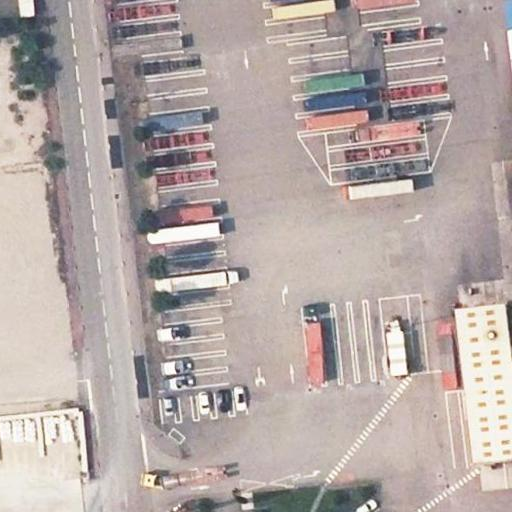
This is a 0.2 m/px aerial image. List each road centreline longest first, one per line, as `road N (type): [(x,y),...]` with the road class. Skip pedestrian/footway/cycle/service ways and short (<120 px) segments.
road 1 (unknown): [(481,0),(486,115),(500,187),(415,200)]
road 2 (unknown): [(415,200),(452,446)]
road 3 (unknown): [(295,458),(272,221)]
road 4 (unknown): [(272,221),(232,0)]
road 5 (unknown): [(125,471),(295,458)]
road 6 (unknown): [(295,458),(452,446)]
road 7 (unknown): [(272,221),(415,200)]
